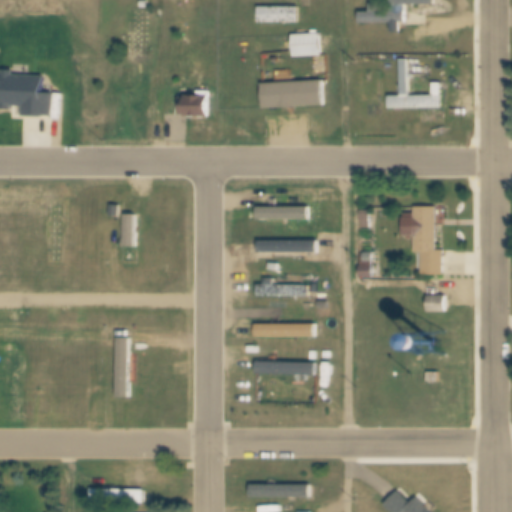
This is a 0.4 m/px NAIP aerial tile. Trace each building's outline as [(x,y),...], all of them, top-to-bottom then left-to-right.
[(385,12),(397,12),(397,0),(440,0),(440,10),(408,10),(408,23),(365,22),(365,12),(374,12),(374,5),(385,5),(385,12)] [(262,9),(303,9),(303,25),(262,25),(262,9)] [(441,52),(441,30),(412,30),(412,52),(441,52)] [(297,38),(324,36),(325,57),(298,58),(297,38)] [(414,99),(436,99),(436,86),(447,86),(447,110),(393,110),(393,98),(404,99),(404,62),(414,62),(414,99)] [(18,79),(49,80),(49,96),(59,96),(59,117),(49,116),(49,119),(29,119),(29,108),(18,107),(18,112),(8,112),(8,74),(18,74),(18,79)] [(266,88),(327,84),(328,107),(267,111),(266,88)] [(187,100),(213,100),(213,119),(187,119),(187,100)] [(50,261),(61,261),(61,201),(50,201),(50,261)] [(262,207),(312,207),(312,218),(262,218),(262,207)] [(124,208),(124,218),(115,218),(116,208),(124,208)] [(441,255),(447,255),(447,278),(426,278),(426,256),(419,256),(419,210),(441,210),(441,255)] [(366,213),(375,213),(375,227),(366,227),(366,213)] [(130,218),(140,218),(140,249),(130,249),(130,218)] [(263,240),(321,240),(321,256),(263,256),(263,240)] [(365,268),(377,268),(376,279),(365,279),(365,268)] [(268,287),(269,280),(279,280),(279,287),(317,287),(317,300),(262,300),(262,287),(268,287)] [(432,298),(450,298),(450,316),(432,316),(432,298)] [(261,327),(320,327),(320,340),(261,340),(261,327)] [(123,342),(135,342),(135,400),(123,399),(123,342)] [(116,371),(143,371),(143,360),(116,360),(116,371)] [(97,362),(87,362),(87,390),(97,390),(97,362)] [(262,363),(320,365),(319,381),(262,379),(262,363)] [(47,390),(47,364),(37,364),(37,390),(47,390)] [(10,366),(10,387),(18,387),(18,366),(10,366)] [(315,500),(256,500),(256,486),(315,487),(315,500)] [(148,494),(148,507),(94,505),(95,492),(148,494)] [(392,511),(389,509),(404,493),(417,505),(422,499),(436,511),(392,511)]
